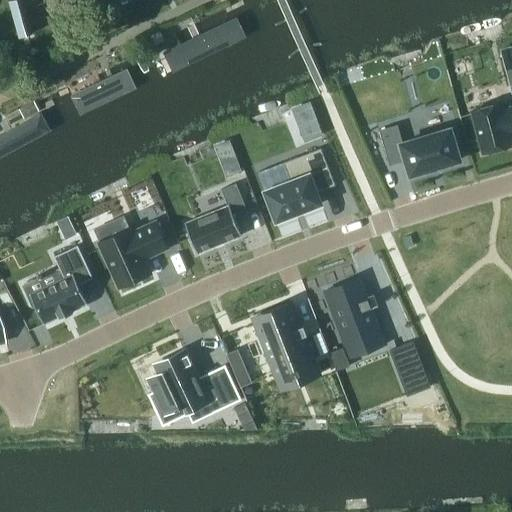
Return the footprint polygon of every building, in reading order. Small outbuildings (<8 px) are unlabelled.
[(24,0),(10,0),(15,21),(20,37),(33,34),(24,0)] [(167,70),(242,35),(234,17),(159,52),(160,54),(167,70)] [(155,44),(143,49),(148,60),(160,54),(159,52),(155,44)] [(78,113),(133,88),(125,71),(70,96),(78,113)] [(73,90),(82,85),(78,78),(69,82),(73,90)] [(27,107),(31,115),(40,110),(36,102),(27,107)] [(501,103),(472,110),(483,152),(511,144),(509,134),(511,133),(511,106),(503,109),(501,103)] [(308,105),(293,111),(306,141),(321,134),(308,105)] [(0,158),(52,131),(42,112),(0,134),(0,158)] [(397,126),(380,131),(391,164),(406,159),(410,175),(460,160),(451,129),(402,143),(397,126)] [(230,140),(216,145),(228,175),(241,170),(230,140)] [(299,188),(280,197),(289,220),(325,205),(321,197),(335,191),(323,161),(293,173),(299,188)] [(228,205),(186,225),(199,254),(241,234),(234,218),(248,211),(234,183),(221,189),(228,205)] [(100,242),(99,242),(120,287),(151,273),(145,258),(169,247),(156,221),(133,232),(131,228),(130,228),(100,242)] [(77,234),(73,227),(63,232),(66,239),(77,234)] [(65,278),(31,294),(45,326),(62,318),(63,320),(74,315),(73,313),(90,305),(81,286),(94,279),(79,246),(55,257),(65,278)] [(360,278),(328,290),(349,347),(382,335),(360,278)] [(295,309),(258,325),(281,380),(318,364),(295,309)] [(414,341),(391,350),(405,388),(428,379),(414,341)] [(344,347),(330,352),(337,370),(350,365),(344,347)] [(155,391),(148,394),(158,416),(184,404),(187,411),(212,399),(217,411),(242,400),(236,387),(222,393),(212,371),(198,378),(185,352),(156,365),(160,374),(149,379),(155,391)] [(246,367),(235,372),(242,387),(252,382),(246,367)] [(234,407),(238,416),(250,411),(245,402),(234,407)]
